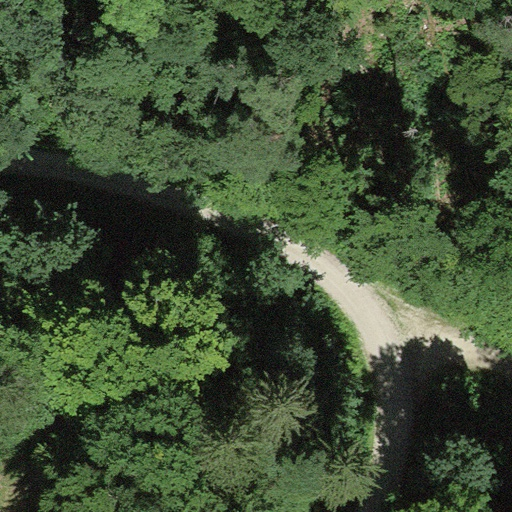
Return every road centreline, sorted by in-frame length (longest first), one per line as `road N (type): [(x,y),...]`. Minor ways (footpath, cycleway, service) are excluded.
road 1 (track): [(403,364),(353,285),(259,222),(130,174),(0,156)]
road 2 (track): [(511,376),(469,340),(403,364),(388,467),(363,511)]
